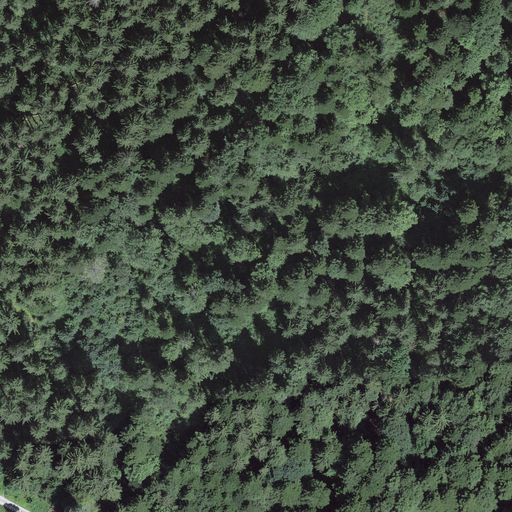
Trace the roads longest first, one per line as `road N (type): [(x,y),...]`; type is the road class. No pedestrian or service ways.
road 1 (track): [(511,419),(397,457),(326,435),(297,347),(270,306),(274,259),(263,243),(224,229),(213,210),(226,160),(273,95),(289,56),(293,39),(279,0)]
road 2 (track): [(119,511),(129,369),(116,335),(130,309),(122,241),(138,0)]
